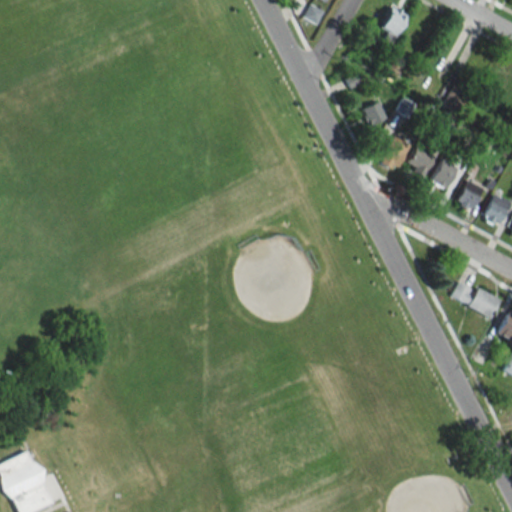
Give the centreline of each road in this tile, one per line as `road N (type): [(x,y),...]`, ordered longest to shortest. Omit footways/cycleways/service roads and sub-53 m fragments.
road 1 (residential): [(511,496),(259,0)]
road 2 (residential): [(511,272),(356,189)]
